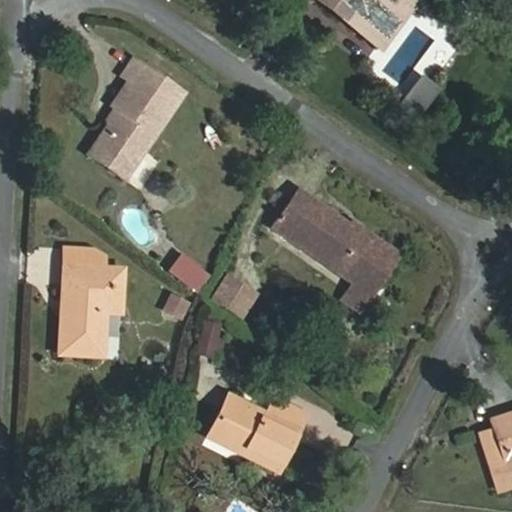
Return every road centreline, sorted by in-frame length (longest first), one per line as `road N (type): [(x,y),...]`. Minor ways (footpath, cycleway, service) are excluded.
road 1 (residential): [(135,0),(456,219)]
road 2 (residential): [(483,288),(368,511)]
road 3 (residential): [(0,260),(14,12)]
